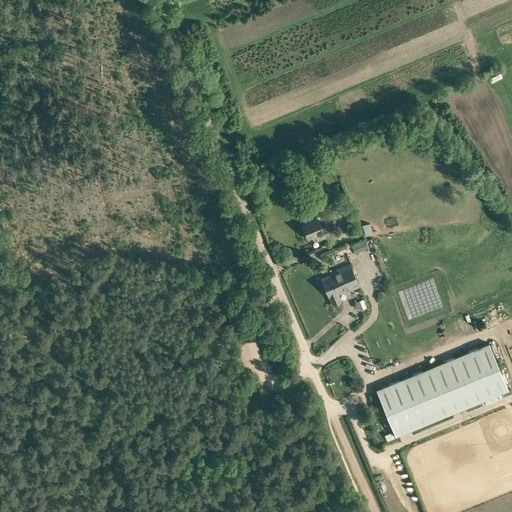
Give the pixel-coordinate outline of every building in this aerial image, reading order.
[(355,153),(343,158),(345,165),(357,161),(355,153)] [(321,226),(317,216),(301,223),(307,238),(318,234),(320,239),(332,234),(328,223),(321,226)] [(359,243),(352,246),(355,253),(362,250),(359,243)] [(343,293),(359,286),(349,262),(331,269),(332,272),(321,277),(332,303),(341,300),(338,293),(343,291),(343,293)] [(359,310),(366,307),(363,299),(356,302),(359,310)] [(396,436),(508,390),(489,343),(376,389),(396,436)]
